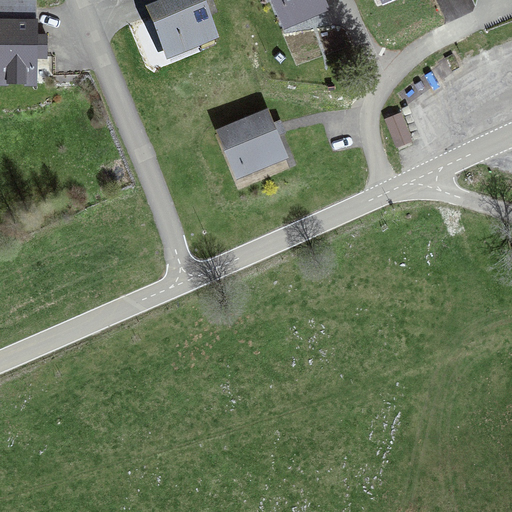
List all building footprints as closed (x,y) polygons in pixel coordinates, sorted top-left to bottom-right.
[(46,44),(34,44),(34,0),(0,0),(0,68),(34,69),(34,56),(45,56),(46,44)] [(177,45),(209,31),(196,0),(193,0),(164,12),(177,45)] [(278,0),(282,8),(301,0),(278,0)] [(239,166),(266,155),(269,162),(283,156),(266,114),(224,131),(239,166)] [(400,114),(386,120),(396,145),(410,140),(400,114)]
